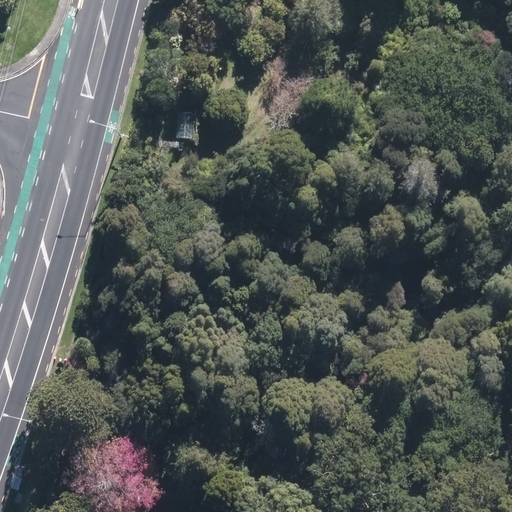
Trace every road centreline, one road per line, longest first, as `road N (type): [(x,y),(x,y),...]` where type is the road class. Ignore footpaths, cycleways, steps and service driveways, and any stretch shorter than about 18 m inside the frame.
road 1 (secondary): [(78,128),(0,391)]
road 2 (secondary): [(110,0),(78,128)]
